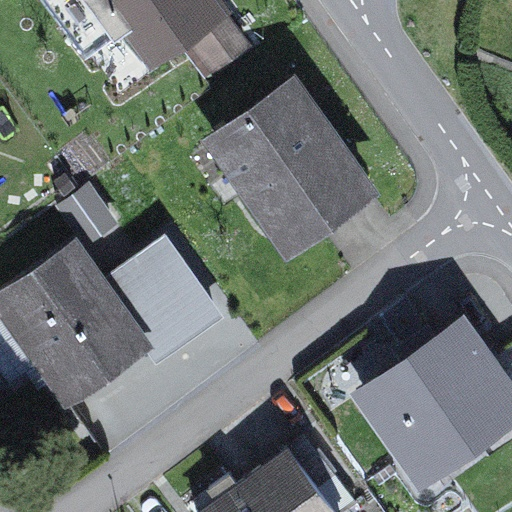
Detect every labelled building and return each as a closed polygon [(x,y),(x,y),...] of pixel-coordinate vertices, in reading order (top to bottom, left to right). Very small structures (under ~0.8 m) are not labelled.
[(153,56),(224,4),(220,0),(47,0),(75,38),(117,7),(128,21),(153,56)] [(75,38),(86,52),(128,21),(117,7),(75,38)] [(196,39),(216,66),(246,44),(226,17),(196,39)] [(511,61),(471,48),(467,60),(511,74),(511,61)] [(263,203),(286,236),(364,181),(292,81),(215,136),(263,203)] [(364,181),(286,236),(263,203),(252,210),(285,257),(373,194),(364,181)] [(62,206),(84,237),(111,218),(89,187),(62,206)] [(168,242),(106,285),(76,242),(0,296),(0,371),(8,383),(41,360),(66,394),(142,340),(151,352),(214,308),(168,242)] [(364,393),(419,470),(511,405),(511,392),(463,324),(438,342),(428,328),(403,345),(413,359),(364,393)] [(336,511),(320,490),(337,477),(304,434),(239,483),(231,472),(216,483),(224,494),(200,511),(336,511)] [(336,511),(343,511),(356,503),(337,477),(320,490),(336,511)]
